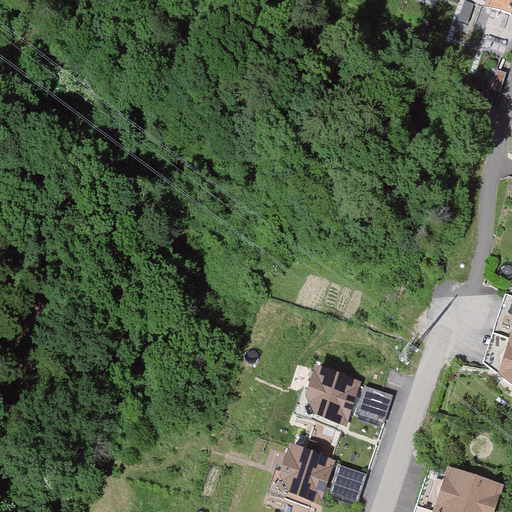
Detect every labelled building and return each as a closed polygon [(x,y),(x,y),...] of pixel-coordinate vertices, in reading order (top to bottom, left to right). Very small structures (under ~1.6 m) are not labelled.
[(511,0),(483,0),(480,12),(511,21),(511,0)] [(511,300),(511,301),(486,374),(511,383),(511,300)] [(315,365),(305,394),(315,416),(346,426),(362,382),(315,365)] [(393,395),(365,387),(356,414),(384,423),(393,395)] [(288,444),(278,472),(288,494),(319,504),(335,460),(288,444)] [(366,475),(338,467),(330,494),(358,503),(366,475)] [(493,511),(498,495),(432,475),(420,511),(493,511)]
